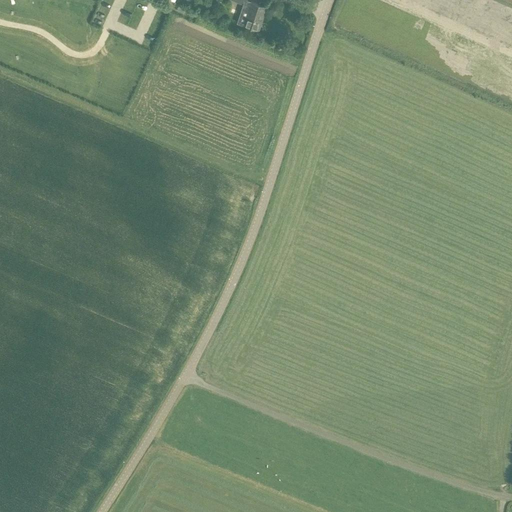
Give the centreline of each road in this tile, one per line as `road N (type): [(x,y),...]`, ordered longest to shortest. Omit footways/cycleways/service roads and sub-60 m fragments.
road 1 (unclassified): [(100,511),(184,378),(232,276),(330,0)]
road 2 (track): [(193,358),(0,275)]
